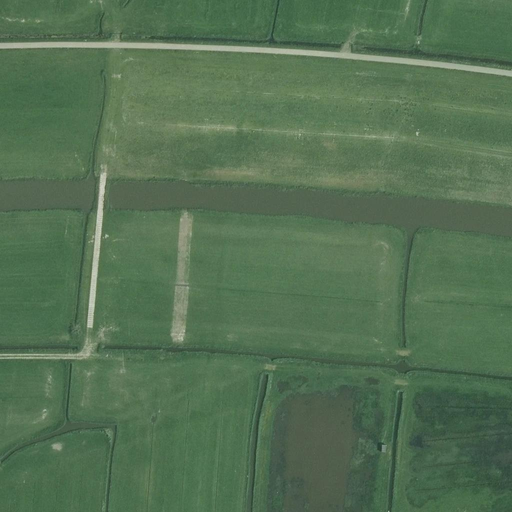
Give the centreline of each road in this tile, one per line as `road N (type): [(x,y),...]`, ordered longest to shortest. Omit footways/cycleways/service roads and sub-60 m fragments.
road 1 (track): [(0,359),(221,363),(511,394)]
road 2 (track): [(183,171),(173,362)]
